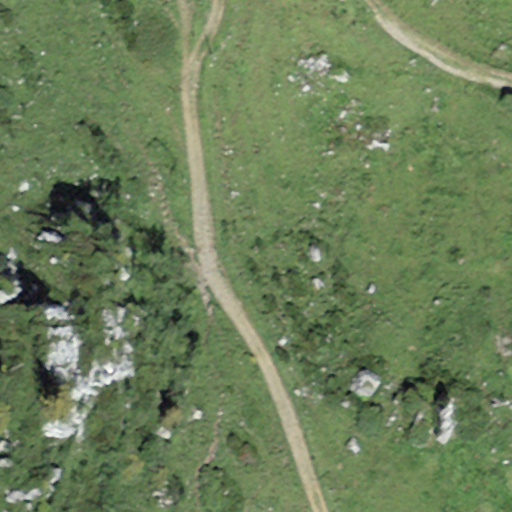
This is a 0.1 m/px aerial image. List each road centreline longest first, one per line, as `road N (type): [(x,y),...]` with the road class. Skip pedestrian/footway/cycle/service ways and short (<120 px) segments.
road 1 (track): [(222,0),(185,86),(207,263),(268,369),(321,511)]
road 2 (track): [(369,0),(454,66),(511,83)]
